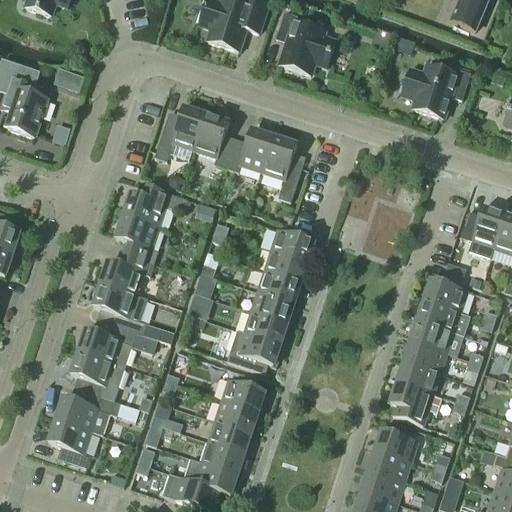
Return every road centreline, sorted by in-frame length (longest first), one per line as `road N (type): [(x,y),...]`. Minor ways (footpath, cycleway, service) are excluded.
road 1 (residential): [(0,485),(94,208)]
road 2 (residential): [(360,132),(146,62)]
road 3 (residential): [(67,200),(0,411)]
road 4 (residential): [(94,208),(146,62)]
road 5 (residential): [(123,63),(108,80),(67,200)]
road 6 (residential): [(324,247),(360,132)]
